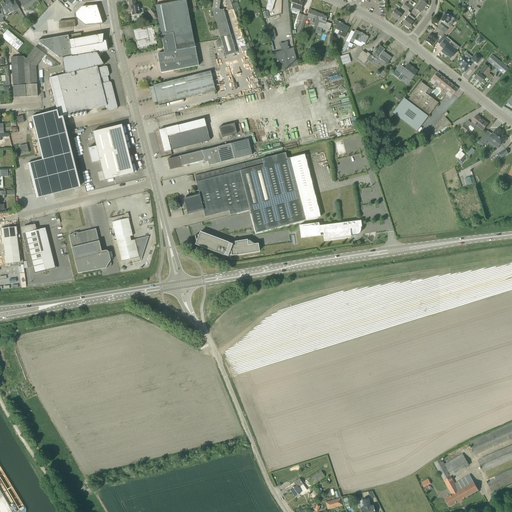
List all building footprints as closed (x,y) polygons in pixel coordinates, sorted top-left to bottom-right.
[(6,0),(1,4),(3,8),(0,10),(1,14),(3,18),(19,8),(15,2),(12,4),(9,0),(6,0)] [(39,2),(37,0),(20,0),(21,0),(20,1),(21,4),(25,10),(34,4),(36,7),(40,4),(39,2)] [(136,5),(135,0),(127,0),(129,9),(131,9),(132,16),(140,14),(138,5),(136,5)] [(161,4),(156,5),(156,6),(163,48),(164,52),(160,53),(157,54),(161,73),(198,66),(194,42),(185,0),(178,0),(178,1),(161,4)] [(220,0),(213,0),(212,8),(225,56),(236,53),(223,10),(219,9),(220,0)] [(230,0),(225,0),(229,10),(233,9),(231,4),(232,4),(230,0)] [(275,0),(269,0),(267,9),(272,11),(275,0)] [(298,1),(295,0),(292,0),(291,4),(293,4),(291,7),(300,10),(303,2),(298,0),(298,1)] [(411,0),(408,4),(405,2),(403,6),(408,10),(414,3),(411,0)] [(423,9),(426,4),(421,0),(415,9),(416,9),(420,12),(423,9)] [(393,8),(395,10),(391,15),(397,20),(401,14),(397,11),(401,6),(397,3),(396,5),(393,8)] [(81,8),(76,14),(76,18),(85,26),(108,24),(97,6),(81,8)] [(148,12),(152,16),(152,20),(157,19),(156,13),(152,9),(148,12)] [(310,10),(308,16),(312,18),(311,21),(310,24),(316,27),(316,26),(318,22),(318,23),(319,20),(320,21),(323,14),(314,12),(314,11),(310,10)] [(404,16),(406,18),(402,24),(408,28),(410,26),(413,22),(415,19),(409,15),(410,13),(408,12),(404,16)] [(451,13),(450,16),(444,13),(441,21),(447,24),(449,19),(453,21),(456,15),(451,13)] [(331,24),(326,22),(328,16),(323,14),(320,21),(319,20),(318,23),(318,22),(316,26),(329,31),(331,24)] [(297,32),(296,35),(300,36),(305,22),(305,19),(307,16),(303,15),(301,22),(297,32)] [(75,20),(59,21),(60,29),(75,27),(75,20)] [(337,35),(344,38),(349,28),(343,24),(343,23),(337,20),(334,24),(337,26),(335,29),(336,29),(334,33),(337,34),(337,35)] [(440,24),(437,28),(444,34),(448,30),(444,27),(440,24)] [(157,44),(153,26),(133,30),(137,49),(157,44)] [(441,37),(444,34),(437,28),(432,35),(430,34),(427,38),(428,38),(425,41),(431,46),(434,42),(434,43),(437,39),(437,38),(439,35),(441,37)] [(266,31),(268,39),(276,37),(274,29),(266,31)] [(0,31),(0,35),(1,37),(2,37),(17,50),(23,43),(7,30),(3,34),(0,31)] [(364,45),(365,44),(366,41),(368,37),(362,34),(362,33),(361,33),(355,30),(354,32),(351,31),(340,53),(345,51),(349,42),(353,43),(354,40),(364,45)] [(60,58),(62,58),(66,74),(97,66),(104,65),(97,52),(96,51),(99,51),(99,52),(107,50),(106,41),(103,41),(103,34),(81,38),(80,33),(39,41),(39,42),(60,58)] [(457,50),(444,40),(440,46),(443,49),(441,52),(446,56),(447,55),(450,58),(457,50)] [(281,51),(272,53),(277,71),(298,65),(293,48),(289,49),(287,42),(279,44),(281,51)] [(386,64),(388,62),(391,57),(386,53),(385,54),(382,52),(383,51),(384,49),(385,50),(385,49),(383,48),(380,45),(379,46),(380,46),(378,48),(377,49),(372,55),(372,56),(371,55),(368,53),(367,54),(365,52),(363,51),(358,58),(365,63),(367,60),(370,57),(373,59),(374,58),(377,60),(377,59),(379,58),(386,63),(386,64)] [(24,77),(25,97),(38,96),(36,66),(44,53),(34,47),(26,59),(23,56),(20,56),(21,77),(24,77)] [(465,72),(474,61),(477,64),(482,58),(476,53),(469,61),(463,55),(461,57),(459,58),(458,61),(457,62),(461,66),(459,68),(465,72)] [(340,57),(343,65),(351,62),(348,54),(340,57)] [(491,55),(487,60),(503,74),(507,69),(491,55)] [(11,57),(13,93),(14,98),(25,97),(24,77),(21,77),(20,56),(11,57)] [(48,56),(46,58),(54,64),(56,62),(48,56)] [(399,65),(392,74),(398,79),(400,81),(403,77),(409,82),(417,71),(413,68),(413,69),(411,67),(408,64),(404,69),(399,65)] [(488,68),(484,64),(473,78),(480,84),(485,78),(489,81),(493,77),(486,71),(488,68)] [(97,68),(97,66),(66,74),(58,76),(63,93),(109,82),(108,76),(109,75),(109,74),(108,68),(107,67),(105,66),(97,68)] [(215,90),(211,71),(153,85),(153,86),(149,87),(153,103),(157,102),(158,105),(163,104),(215,90)] [(437,72),(434,76),(432,78),(432,79),(430,82),(433,85),(436,82),(442,87),(447,81),(437,72)] [(50,78),(58,110),(32,116),(43,159),(28,163),(31,175),(46,172),(51,193),(80,186),(63,116),(69,115),(63,93),(58,76),(50,78)] [(447,81),(442,87),(448,91),(445,94),(450,97),(452,95),(453,95),(457,89),(447,81)] [(109,111),(116,109),(117,108),(117,107),(111,83),(110,82),(109,82),(63,93),(69,115),(106,106),(107,110),(107,111),(109,111)] [(406,102),(407,101),(428,116),(438,103),(428,95),(432,90),(429,88),(421,82),(409,99),(405,96),(402,99),(406,102)] [(434,126),(437,132),(451,124),(443,115),(434,126)] [(476,125),(483,130),(488,124),(477,115),(472,121),(473,122),(472,123),(468,120),(465,124),(464,124),(460,129),(466,133),(470,129),(468,127),(470,125),(474,128),(476,125)] [(180,148),(210,140),(204,119),(159,130),(161,137),(177,133),(180,148)] [(416,123),(422,135),(430,130),(424,119),(416,123)] [(222,137),(237,133),(234,123),(219,127),(222,137)] [(93,132),(105,180),(134,173),(122,125),(93,132)] [(496,129),(490,137),(496,141),(494,145),(498,148),(500,144),(501,145),(507,138),(502,134),(504,132),(498,128),(497,130),(496,129)] [(164,152),(180,148),(177,133),(161,137),(164,152)] [(483,145),(485,143),(486,143),(490,138),(485,134),(480,139),(478,142),(483,145)] [(209,165),(252,155),(248,139),(217,147),(202,151),(202,150),(168,159),(172,171),(182,169),(181,166),(203,161),(205,162),(208,161),(209,165)] [(22,154),(29,152),(27,144),(20,146),(22,154)] [(506,149),(499,154),(501,158),(508,154),(506,149)] [(285,153),(245,163),(238,165),(249,210),(250,210),(256,233),(306,220),(320,216),(304,154),(290,158),(287,158),(285,153)] [(249,210),(238,165),(218,170),(229,211),(230,215),(249,210)] [(229,211),(218,170),(194,176),(199,194),(183,198),(187,214),(203,210),(205,217),(229,211)] [(110,218),(111,222),(112,222),(113,224),(115,232),(115,234),(113,235),(116,246),(118,246),(119,248),(123,266),(141,262),(136,244),(135,244),(134,240),(133,240),(131,240),(130,236),(132,235),(129,221),(130,220),(129,220),(127,214),(126,215),(125,214),(124,215),(120,216),(121,219),(117,220),(116,217),(110,218)] [(361,229),(360,228),(361,228),(360,221),(319,226),(318,223),(299,225),(301,238),(320,235),(323,235),(324,239),(350,235),(350,236),(355,236),(356,236),(356,235),(357,235),(358,235),(358,234),(359,234),(359,233),(360,233),(360,232),(360,231),(361,230),(361,229)] [(35,272),(55,267),(45,228),(36,230),(35,225),(22,228),(23,233),(25,243),(24,243),(27,253),(25,254),(28,269),(34,267),(35,272)] [(2,229),(3,236),(1,236),(2,244),(4,244),(5,256),(4,256),(5,264),(20,262),(16,234),(17,234),(16,227),(2,229)] [(72,233),(73,234),(69,235),(72,248),(99,241),(96,229),(77,233),(77,232),(72,233)] [(228,256),(229,254),(232,244),(229,243),(228,243),(200,232),(199,235),(195,236),(197,242),(200,243),(199,245),(196,244),(195,244),(224,255),(224,254),(225,255),(224,255),(228,256)] [(259,251),(255,251),(255,249),(256,249),(258,247),(257,246),(249,240),(247,241),(247,240),(235,242),(235,243),(233,242),(233,243),(232,244),(229,254),(231,255),(231,256),(236,255),(236,254),(237,254),(237,255),(259,251)] [(99,241),(72,248),(78,273),(106,268),(111,261),(109,253),(109,252),(108,252),(108,251),(107,251),(106,250),(102,251),(99,241)] [(511,423),(469,442),(475,455),(511,438),(511,423)] [(511,445),(478,461),(483,472),(511,459),(511,445)] [(463,454),(444,464),(451,475),(469,465),(463,454)] [(454,483),(451,476),(440,458),(433,462),(452,495),(445,499),(450,507),(478,490),(469,475),(454,483)] [(511,482),(511,469),(487,480),(491,491),(511,482)] [(321,470),(307,480),(311,486),(325,476),(321,470)] [(428,478),(421,482),(424,487),(431,483),(428,478)] [(294,482),(296,485),(290,489),(295,496),(301,492),(298,488),(303,485),(299,479),(294,482)] [(326,502),(326,503),(328,502),(329,507),(341,504),(342,506),(342,505),(340,498),(326,502)] [(364,508),(360,508),(361,511),(374,511),(373,506),(370,507),(368,499),(362,500),(364,508)]
